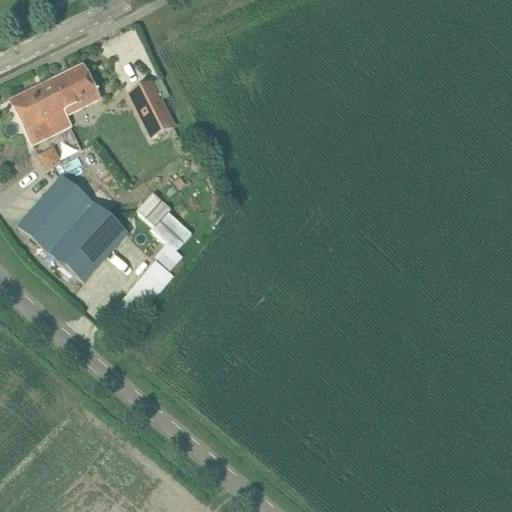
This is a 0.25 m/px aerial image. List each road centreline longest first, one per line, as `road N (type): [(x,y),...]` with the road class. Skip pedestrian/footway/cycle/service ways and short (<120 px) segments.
road 1 (unclassified): [(269,511),(0,277)]
road 2 (unclassified): [(0,64),(121,5)]
